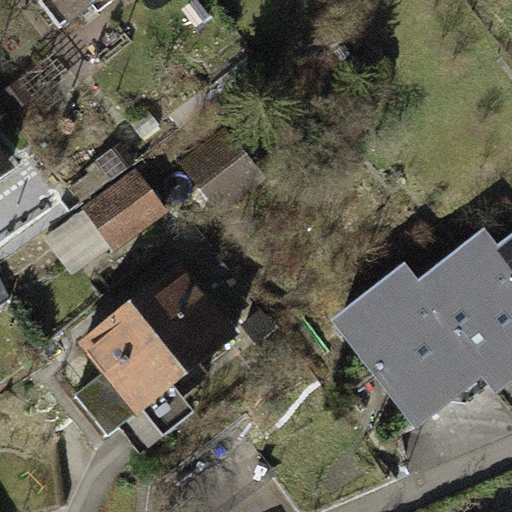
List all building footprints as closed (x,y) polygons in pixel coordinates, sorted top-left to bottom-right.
[(146,0),(73,0),(104,36),(146,0)] [(257,125),(213,160),(260,219),(304,184),(257,125)] [(0,218),(39,188),(0,138),(0,218)] [(170,169),(116,220),(148,254),(202,204),(170,169)] [(454,271),(378,330),(457,433),(493,405),(511,390),(511,250),(466,286),(454,271)] [(203,273),(118,351),(185,425),(271,347),(203,273)]
